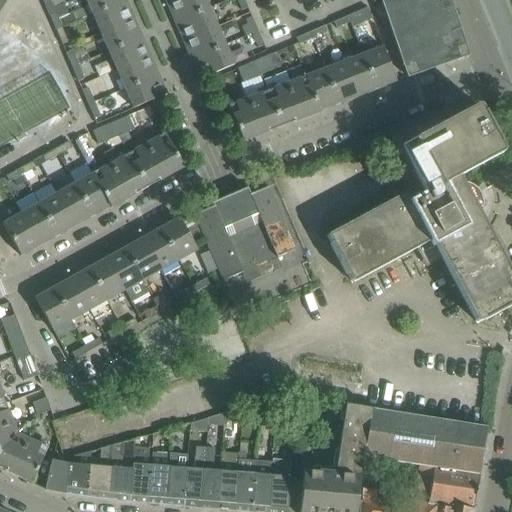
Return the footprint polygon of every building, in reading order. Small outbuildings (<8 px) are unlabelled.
[(85,0),(92,14),(122,0),(85,0)] [(134,18),(125,0),(122,0),(92,14),(100,33),(134,18)] [(208,8),(204,0),(177,0),(167,5),(175,23),(208,8)] [(247,7),(244,0),(236,0),(241,10),(247,7)] [(449,0),(380,0),(381,2),(394,38),(407,77),(461,58),(464,57),(468,56),(463,41),(455,18),(449,0)] [(216,27),(208,8),(175,23),(183,42),(216,27)] [(61,27),(87,16),(83,9),(73,13),(72,12),(57,18),(55,13),(49,15),(55,30),(61,27)] [(349,23),(364,16),(361,10),(346,16),(349,23)] [(278,30),(290,24),(284,11),(272,16),(278,30)] [(349,23),(346,16),(333,22),(336,28),(349,23)] [(257,31),(251,17),(245,20),(251,34),(257,31)] [(142,36),(134,18),(100,33),(108,51),(142,36)] [(311,39),(326,32),(323,26),(309,33),(311,39)] [(67,42),(61,27),(55,30),(61,44),(67,42)] [(224,46),(216,27),(183,42),(191,61),(224,46)] [(263,45),(257,31),(251,34),(257,48),(263,45)] [(311,39),(309,33),(295,38),(298,44),(311,39)] [(150,55),(142,36),(108,51),(116,70),(150,55)] [(233,65),(224,46),(191,61),(199,80),(233,65)] [(395,82),(382,47),(361,55),(375,90),(395,82)] [(77,65),(71,51),(65,53),(71,67),(77,65)] [(278,68),(272,54),(254,62),(260,75),(278,68)] [(158,74),(150,55),(116,70),(125,89),(158,74)] [(375,90),(361,55),(342,62),(356,97),(375,90)] [(260,75),(254,62),(237,70),(242,83),(260,75)] [(356,97),(342,62),(323,69),(337,104),(356,97)] [(83,79),(77,65),(71,67),(77,81),(83,79)] [(337,104),(323,69),(304,76),(318,112),(319,111),(337,104)] [(285,71),(263,80),(267,90),(282,128),(319,114),(319,113),(319,111),(318,112),(304,76),(289,82),(285,71)] [(167,93),(158,74),(125,89),(133,108),(167,93)] [(94,102),(88,88),(82,90),(88,105),(94,102)] [(282,128),(267,90),(228,105),(228,107),(242,143),(282,128)] [(100,116),(94,102),(88,105),(94,118),(100,116)] [(0,131),(10,127),(0,103),(0,131)] [(511,275),(482,220),(479,214),(481,209),(483,204),(481,198),(480,193),(477,189),(472,185),(467,182),(462,182),(459,177),(504,152),(500,144),(483,112),(482,112),(478,104),(399,147),(420,186),(326,237),(330,244),(329,244),(346,276),(347,275),(351,283),(416,248),(426,267),(441,258),(477,324),(484,319),(485,321),(511,306),(511,275)] [(134,130),(156,119),(149,107),(128,116),(134,130)] [(134,130),(128,116),(110,124),(116,138),(134,130)] [(116,138),(110,124),(92,131),(98,145),(116,138)] [(183,168),(164,134),(128,155),(146,189),(183,168)] [(57,156),(72,148),(68,142),(54,150),(57,156)] [(57,156),(54,150),(42,156),(45,162),(57,156)] [(146,189),(128,155),(91,175),(109,207),(109,209),(146,189)] [(22,175),(36,167),(33,161),(18,169),(22,175)] [(22,175),(18,169),(6,176),(9,182),(22,175)] [(109,207),(91,175),(73,185),(91,217),(109,207)] [(91,217),(73,185),(56,194),(74,226),(91,217)] [(206,210),(194,215),(218,272),(222,280),(251,267),(254,275),(269,269),(266,261),(293,249),(267,187),(261,189),(240,198),(238,192),(210,204),(212,207),(206,210)] [(74,226),(56,194),(38,204),(55,236),(74,226)] [(55,236),(38,204),(37,205),(33,197),(15,206),(20,214),(38,246),(55,236)] [(38,246),(20,214),(2,224),(20,256),(38,246)] [(196,250),(180,220),(179,218),(159,228),(177,260),(196,250)] [(177,260),(159,228),(142,238),(159,270),(177,260)] [(159,270),(142,238),(124,248),(141,280),(159,270)] [(141,280),(124,248),(106,258),(123,290),(141,280)] [(123,290),(106,258),(88,268),(106,300),(123,290)] [(106,300),(88,268),(70,278),(88,310),(106,300)] [(88,310),(70,278),(52,288),(69,320),(88,310)] [(208,285),(205,279),(192,286),(195,292),(208,285)] [(181,300),(195,292),(192,286),(178,294),(181,300)] [(69,320),(52,288),(33,298),(51,330),(69,320)] [(159,312),(172,304),(169,299),(156,306),(159,312)] [(145,320),(159,312),(156,306),(142,314),(145,320)] [(17,322),(14,315),(0,320),(3,327),(17,322)] [(123,332),(136,325),(133,319),(120,326),(123,332)] [(20,330),(17,322),(3,327),(6,335),(20,330)] [(109,339),(123,332),(120,326),(106,333),(109,339)] [(23,337),(20,330),(6,335),(9,343),(23,337)] [(26,345),(23,337),(9,343),(12,350),(26,345)] [(88,352),(101,344),(98,338),(84,345),(88,352)] [(29,353),(26,345),(12,350),(15,358),(29,353)] [(74,359),(88,352),(84,345),(71,353),(74,359)] [(32,360),(29,353),(15,358),(18,365),(32,360)] [(35,368),(32,360),(18,365),(21,373),(35,368)] [(38,376),(35,368),(21,373),(24,380),(38,376)] [(0,448),(16,433),(0,391),(0,448)] [(276,394),(260,399),(259,411),(275,411),(276,394)] [(302,419),(304,396),(295,396),(293,419),(302,419)] [(51,409),(46,397),(30,402),(35,415),(51,409)] [(355,511),(358,475),(362,456),(364,456),(371,409),(345,405),(334,471),(320,470),(316,511),(355,511)] [(479,475),(487,427),(371,409),(364,456),(418,464),(418,466),(430,467),(479,475)] [(222,425),(222,414),(222,413),(207,418),(206,424),(222,425)] [(205,431),(206,424),(207,418),(190,423),(189,430),(205,431)] [(0,469),(31,484),(48,448),(16,433),(0,448),(0,469)] [(132,456),(122,456),(123,442),(114,445),(112,454),(108,500),(129,502),(132,456)] [(112,454),(114,445),(103,448),(102,456),(101,459),(89,458),(86,497),(89,498),(108,500),(112,454)] [(199,508),(204,447),(195,446),(193,468),(186,468),(183,507),(199,508)] [(146,503),(151,453),(151,448),(133,447),(132,456),(129,502),(146,503)] [(216,510),(219,471),(212,470),(214,448),(204,447),(199,508),(216,510)] [(86,497),(89,458),(88,458),(88,452),(67,458),(66,463),(67,463),(64,493),(86,497)] [(169,454),(168,454),(151,453),(146,503),(164,505),(169,454)] [(183,507),(186,468),(185,468),(186,454),(168,453),(168,454),(169,454),(164,505),(183,507)] [(219,471),(216,510),(233,511),(238,454),(220,453),(219,471)] [(238,454),(233,511),(242,511),(250,511),(255,460),(245,459),(245,454),(238,453),(238,454)] [(272,458),(272,461),(267,511),(284,511),(288,480),(289,480),(290,460),(272,458)] [(67,463),(66,463),(50,459),(44,489),(46,490),(46,491),(58,493),(58,492),(64,493),(67,463)] [(267,511),(272,461),(255,460),(250,511),(267,511)] [(473,507),(479,477),(479,475),(430,467),(426,491),(429,491),(428,495),(425,495),(424,502),(435,504),(453,507),(453,506),(473,509),(474,507),(473,507)] [(316,511),(320,470),(302,469),(301,481),(289,480),(288,480),(284,511),(316,511)] [(434,511),(435,504),(424,502),(421,501),(414,501),(414,500),(397,499),(396,501),(361,498),(359,511),(434,511)]
